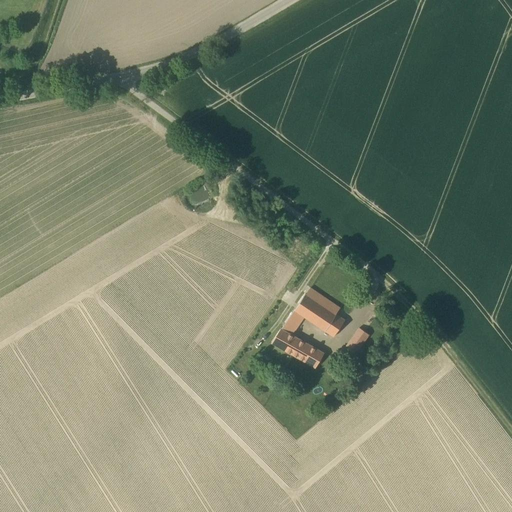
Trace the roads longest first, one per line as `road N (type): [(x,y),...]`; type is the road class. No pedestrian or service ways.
road 1 (unclassified): [(373,278),(120,81)]
road 2 (track): [(511,429),(434,334),(373,278)]
road 3 (unclassified): [(294,0),(209,52),(120,81)]
road 4 (unclassified): [(120,81),(0,104)]
